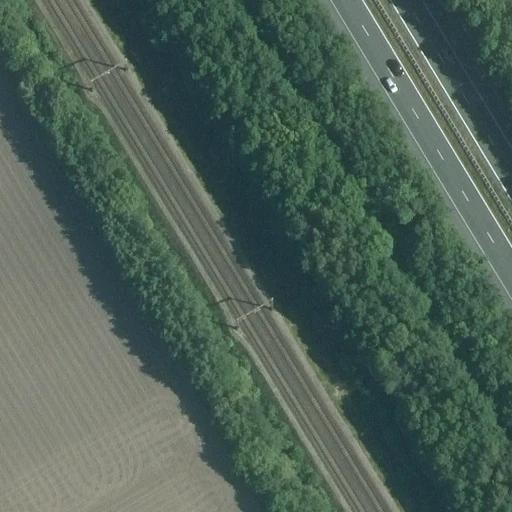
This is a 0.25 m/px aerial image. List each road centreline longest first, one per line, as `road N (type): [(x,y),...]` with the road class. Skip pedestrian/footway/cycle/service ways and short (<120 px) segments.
road 1 (track): [(511,449),(240,0)]
road 2 (motorway): [(345,0),(511,275)]
road 3 (motorway): [(511,179),(403,0)]
